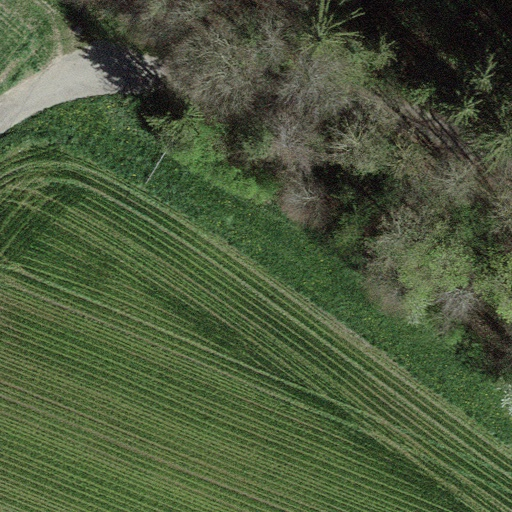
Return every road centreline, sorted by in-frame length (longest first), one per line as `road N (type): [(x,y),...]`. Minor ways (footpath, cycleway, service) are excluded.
road 1 (track): [(511,154),(338,92),(179,72)]
road 2 (unclassified): [(0,113),(75,77),(179,72)]
